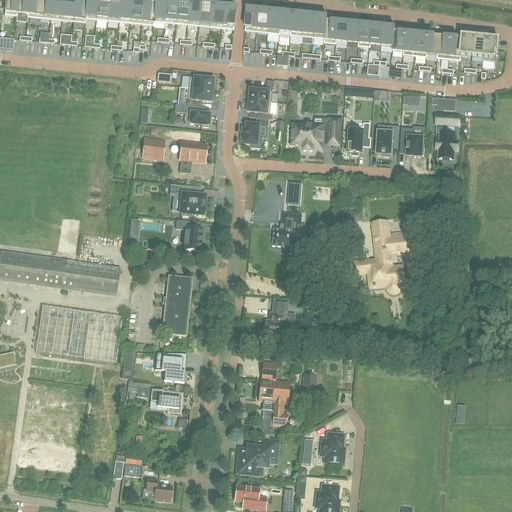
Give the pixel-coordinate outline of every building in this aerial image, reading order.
[(5,17),(16,18),(18,0),(4,0),(4,2),(6,2),(5,17)] [(27,19),(28,19),(29,0),(18,0),(16,18),(17,18),(17,14),(28,15),(27,19)] [(41,0),(29,0),(28,19),(39,20),(41,0)] [(41,0),(39,20),(50,21),(52,0),(41,0)] [(64,0),(52,0),(50,21),(62,22),(64,0)] [(69,0),(64,0),(62,22),(73,24),(75,1),(69,0)] [(85,21),(96,22),(98,0),(86,0),(86,2),(87,2),(85,21)] [(110,0),(109,0),(98,0),(96,22),(108,23),(110,0)] [(108,23),(119,24),(121,1),(110,0),(108,23)] [(75,1),(73,24),(85,25),(85,21),(87,2),(86,2),(75,1)] [(119,24),(130,25),(133,2),(121,1),(119,24)] [(153,24),(156,1),(155,1),(155,5),(144,3),(142,23),(153,24)] [(167,2),(156,1),(153,24),(154,24),(154,20),(165,21),(167,2)] [(144,4),(133,2),(130,25),(142,26),(144,4)] [(165,25),(176,26),(178,3),(167,2),(165,21),(165,25)] [(176,26),(187,27),(190,4),(178,3),(176,26)] [(201,5),(190,4),(187,27),(199,28),(199,25),(201,5)] [(212,6),(201,5),(199,25),(210,26),(212,6)] [(224,8),(212,6),(210,29),(221,30),(224,8)] [(224,8),(221,30),(233,32),(236,9),(224,8)] [(245,33),(257,34),(259,11),(247,10),(245,33)] [(268,35),(270,12),(259,11),(257,34),(268,35)] [(268,35),(279,36),(282,13),(270,12),(268,35)] [(282,13),(279,36),(280,36),(280,33),(291,34),(290,37),(291,37),(293,14),(282,13)] [(291,37),(302,39),(304,16),(293,14),(291,37)] [(302,39),(313,40),(316,17),(304,16),(302,39)] [(327,18),(316,17),(313,40),(324,41),(324,45),(327,22),(326,22),(327,18)] [(324,45),(336,46),(338,23),(327,22),(324,45)] [(337,42),(347,44),(349,24),(338,23),(336,46),(337,42)] [(361,25),(349,24),(347,44),(358,45),(358,48),(361,25)] [(361,25),(358,48),(370,49),(372,26),(361,25)] [(381,47),(383,28),(372,26),(370,49),(371,46),(381,47)] [(381,47),(392,48),(394,33),(395,33),(395,29),(383,28),(381,47)] [(394,33),(392,48),(392,52),(403,53),(403,57),(406,34),(395,33),(394,33)] [(417,35),(406,34),(403,57),(415,58),(417,35)] [(426,59),(428,36),(417,35),(415,58),(426,59)] [(437,60),(440,37),(428,36),(426,59),(427,59),(427,56),(437,57),(437,60)] [(437,60),(449,61),(451,38),(440,37),(437,60)] [(462,40),(451,38),(449,61),(460,63),(463,37),(462,37),(462,40)] [(461,57),(472,58),(474,38),(463,37),(460,63),(461,63),(461,57)] [(483,62),(485,40),(474,38),(472,58),(483,59),(483,62)] [(485,40),(483,62),(495,64),(496,52),(498,52),(499,41),(485,40)] [(298,53),(309,55),(310,49),(299,47),(298,53)] [(157,83),(170,84),(171,76),(158,75),(157,83)] [(189,78),(188,89),(214,92),(215,85),(213,85),(214,81),(189,78)] [(248,94),(248,102),(271,104),(273,83),(267,82),(266,92),(250,90),(250,94),(248,94)] [(213,100),(214,92),(188,89),(187,101),(186,101),(185,107),(198,108),(199,102),(202,102),(211,103),(212,99),(213,100)] [(356,99),(356,90),(346,89),(345,98),(356,99)] [(248,113),(251,113),(261,114),(260,120),(273,122),(273,116),(270,115),(271,104),(248,102),(247,109),(249,109),(248,113)] [(185,107),(183,107),(183,113),(185,114),(185,115),(184,125),(201,126),(201,128),(210,129),(211,121),(209,121),(210,115),(208,115),(197,114),(198,108),(185,107)] [(440,134),(439,142),(439,150),(438,160),(442,160),(450,161),(450,160),(454,161),(454,152),(458,153),(458,143),(457,143),(457,135),(445,134),(445,126),(454,127),(455,126),(454,126),(454,118),(455,118),(437,117),(436,134),(440,134)] [(247,125),(245,145),(251,146),(251,149),(261,150),(262,139),(259,139),(260,127),(268,127),(269,121),(257,120),(256,126),(247,125)] [(327,146),(339,147),(341,120),(330,120),(329,126),(304,124),(304,127),(293,126),(292,147),(304,148),(304,152),(312,152),(312,150),(322,151),(324,134),(328,135),(327,146)] [(362,155),(362,149),(363,139),(369,140),(369,139),(370,125),(364,125),(363,129),(349,128),(348,154),(351,154),(351,157),(359,157),(359,155),(362,155)] [(392,141),(399,141),(399,128),(389,127),(388,133),(378,133),(376,156),(383,156),(383,158),(389,158),(389,156),(391,157),(392,150),(392,141)] [(401,129),(400,141),(407,142),(406,156),(406,158),(422,159),(422,157),(424,157),(424,149),(423,148),(424,137),(424,136),(413,136),(413,130),(401,129)] [(163,162),(165,142),(144,139),(142,159),(163,162)] [(181,162),(191,163),(205,164),(207,146),(182,144),(180,161),(181,162)] [(288,194),(301,195),(302,185),(289,184),(288,194)] [(360,190),(347,184),(341,196),(354,202),(360,190)] [(204,211),(205,197),(191,196),(192,188),(171,186),(170,197),(181,198),(180,215),(198,217),(199,211),(204,211)] [(294,249),(294,248),(294,241),(296,241),(297,226),(301,226),(301,225),(302,216),(282,215),(281,224),(282,224),(282,225),(280,225),(280,230),(281,230),(281,231),(275,230),(274,230),(274,231),(273,247),(272,246),(272,247),(273,248),(273,247),(283,248),(283,251),(292,252),(293,249),(294,249)] [(199,230),(199,224),(187,222),(186,229),(184,251),(200,252),(202,230),(199,230)] [(391,254),(409,252),(407,234),(389,236),(387,223),(373,224),(377,261),(363,263),(364,272),(368,272),(370,288),(374,288),(374,289),(376,288),(387,286),(388,288),(388,290),(389,292),(391,293),(393,294),(396,294),(398,293),(399,291),(400,289),(400,287),(400,279),(401,279),(401,276),(399,276),(399,268),(392,269),(391,254)] [(120,269),(65,262),(1,253),(0,259),(0,280),(116,297),(120,269)] [(168,276),(165,299),(161,334),(186,337),(192,279),(168,276)] [(288,340),(289,325),(289,326),(285,326),(287,303),(274,302),(273,315),(271,315),(270,323),(267,322),(265,337),(288,340)] [(42,308),(36,352),(36,353),(116,364),(122,319),(42,308)] [(14,353),(0,356),(0,369),(16,365),(14,353)] [(187,355),(166,355),(163,355),(161,372),(165,373),(164,382),(183,384),(183,385),(184,385),(185,373),(181,373),(183,356),(187,356),(187,355)] [(273,404),(275,382),(276,365),(263,364),(261,381),(260,380),(258,402),(273,404)] [(130,375),(131,373),(122,371),(121,380),(129,381),(133,382),(134,375),(130,375)] [(315,395),(316,378),(303,377),(301,394),(315,395)] [(287,415),(283,414),(284,404),(288,405),(289,383),(275,382),(273,404),(275,404),(273,426),(286,427),(287,415)] [(157,409),(168,410),(167,415),(180,416),(183,395),(151,391),(150,403),(157,404),(157,409)] [(253,433),(269,435),(271,422),(264,421),(263,425),(254,424),(253,433)] [(342,455),(344,436),(327,434),(327,441),(322,441),(320,457),(325,458),(324,464),(343,466),(344,458),(344,457),(343,456),(342,455)] [(248,452),(240,451),(238,473),(260,476),(261,467),(266,468),(268,455),(276,456),(277,443),(257,441),(256,449),(249,449),(248,452)] [(141,466),(142,458),(126,457),(126,464),(141,466)] [(124,464),(115,463),(113,480),(121,481),(124,464)] [(124,477),(141,479),(143,468),(125,466),(124,477)] [(157,482),(148,481),(147,491),(155,492),(154,502),(162,503),(163,500),(170,501),(170,499),(173,499),(173,492),(171,492),(172,488),(157,486),(157,482)] [(337,507),(339,488),(322,486),(321,493),(317,493),(315,509),(320,510),(319,511),(338,511),(339,510),(339,509),(339,508),(338,508),(338,507),(337,507)] [(242,509),(249,510),(265,511),(266,499),(258,499),(258,490),(236,488),(235,502),(243,503),(242,509)]
